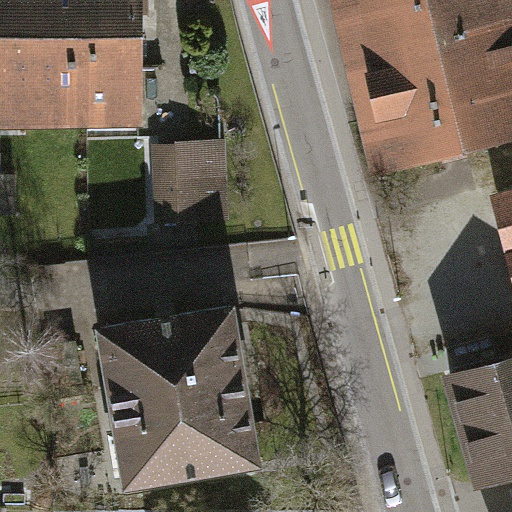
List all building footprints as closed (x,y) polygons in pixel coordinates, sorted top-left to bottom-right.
[(139,0),(0,0),(0,125),(140,125),(139,0)] [(511,0),(324,0),(367,171),(511,135),(511,0)] [(222,140),(150,143),(152,217),(225,214),(222,140)] [(15,176),(0,175),(0,213),(15,214),(15,176)] [(511,189),(494,194),(511,265),(511,189)] [(231,306),(103,327),(128,481),(256,460),(231,306)] [(511,354),(441,373),(472,486),(511,475),(511,354)]
